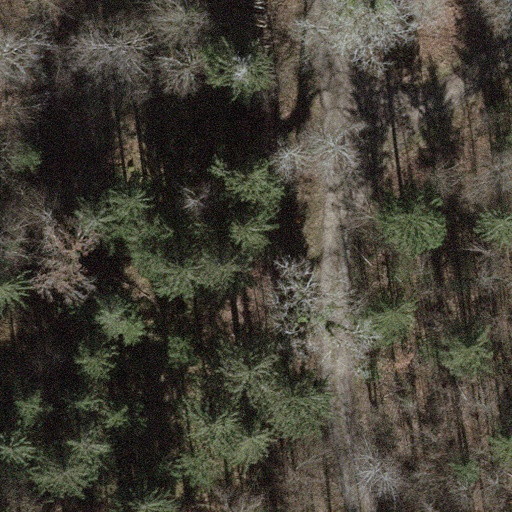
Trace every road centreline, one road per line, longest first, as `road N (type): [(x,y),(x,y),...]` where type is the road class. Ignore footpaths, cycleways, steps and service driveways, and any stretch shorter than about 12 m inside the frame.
road 1 (track): [(368,511),(343,397),(341,161)]
road 2 (track): [(511,43),(341,161)]
road 3 (track): [(341,161),(336,0)]
